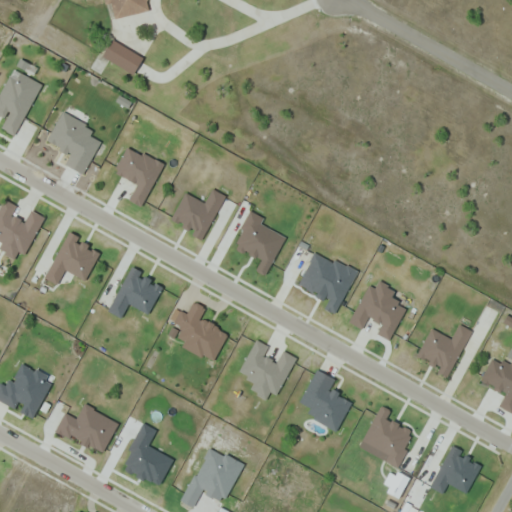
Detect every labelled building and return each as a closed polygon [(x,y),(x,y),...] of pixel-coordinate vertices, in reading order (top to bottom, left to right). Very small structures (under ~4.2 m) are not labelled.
[(151,0),(149,3),(150,11),(116,19),(112,3),(107,5),(105,0),(151,0)] [(103,55),(113,39),(144,57),(134,74),(103,55)] [(41,82),(20,73),(17,79),(8,75),(0,91),(0,113),(7,117),(1,128),(17,135),(41,82)] [(84,174),(101,140),(90,135),(94,128),(62,111),(46,141),(70,153),(65,164),(84,174)] [(163,164),(127,146),(114,172),(137,184),(129,200),(142,206),(163,164)] [(184,192),(171,219),(194,231),(192,235),(202,240),(225,195),(212,188),(205,202),(184,192)] [(43,215),(31,210),(26,221),(12,215),(17,204),(3,198),(0,204),(0,238),(3,240),(0,246),(0,251),(15,258),(18,251),(26,254),(43,215)] [(260,224),(264,217),(251,211),(233,246),(261,260),(256,270),(266,275),(285,236),(260,224)] [(100,252),(77,241),(79,236),(68,231),(45,278),(58,284),(65,270),(86,280),(100,252)] [(356,271),(314,251),(298,284),(317,293),(315,295),(328,301),(324,309),(336,314),(356,271)] [(149,314),(163,285),(140,274),(142,271),(131,265),(109,311),(122,317),(128,304),(149,314)] [(368,284),(349,322),(363,329),(368,318),(381,324),(377,333),(390,340),(406,307),(391,299),(396,290),(378,281),(375,288),(368,284)] [(213,362),(228,332),(200,318),(205,307),(193,301),(187,314),(175,308),(169,319),(182,325),(176,336),(184,340),(182,346),(213,362)] [(431,328),(417,356),(439,367),(437,371),(448,377),(471,330),(459,324),(451,338),(431,328)] [(296,357),(283,350),(277,361),(264,355),(268,345),(255,339),(239,373),(254,380),(250,390),(267,398),(270,391),(277,395),(296,357)] [(511,413),(511,412),(511,364),(493,355),(480,380),(505,393),(498,406),(511,413)] [(33,418),(51,383),(44,380),(47,375),(21,362),(9,386),(0,381),(0,401),(18,410),(33,418)] [(339,430),(351,399),(329,390),(334,377),(315,369),(301,402),(310,407),(306,416),(339,430)] [(118,421),(83,404),(77,418),(64,412),(56,430),(103,453),(118,421)] [(398,466),(414,431),(387,418),(391,410),(379,404),(359,448),(398,466)] [(156,429),(142,422),(122,469),(160,486),(173,457),(148,446),(156,429)] [(430,487),(443,493),(448,483),(467,493),(481,464),(460,454),(462,450),(451,444),(430,487)]
